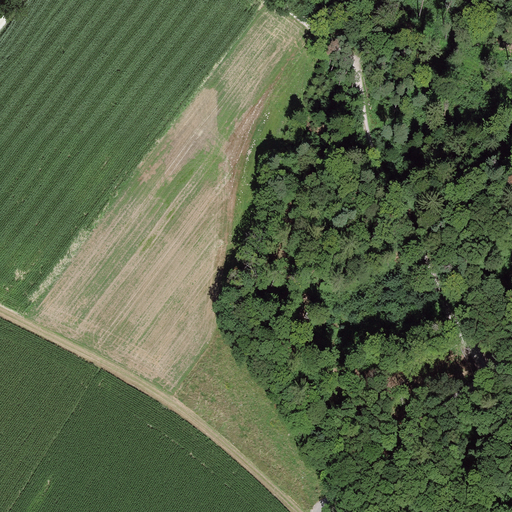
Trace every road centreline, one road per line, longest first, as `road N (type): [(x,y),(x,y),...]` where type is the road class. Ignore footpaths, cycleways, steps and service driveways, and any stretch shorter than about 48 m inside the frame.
road 1 (track): [(277,0),(359,74),(368,141),(485,378)]
road 2 (track): [(291,511),(203,424),(113,363),(0,309)]
road 3 (unclassified): [(511,361),(434,416),(334,511)]
